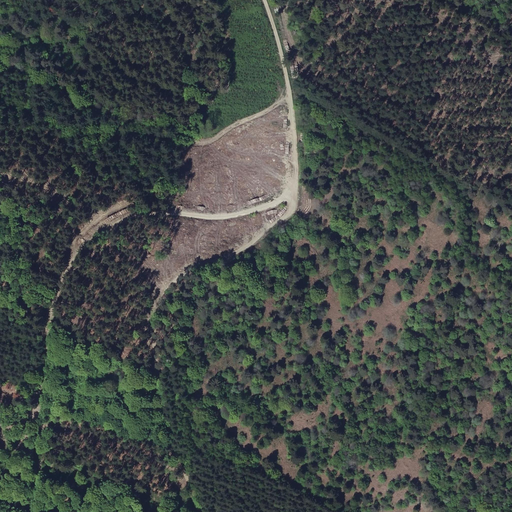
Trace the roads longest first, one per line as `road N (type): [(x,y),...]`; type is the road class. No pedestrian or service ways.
road 1 (track): [(200,511),(171,450),(153,313),(166,287),(245,246),(291,209),(289,88),(264,0)]
road 2 (track): [(293,192),(226,216),(137,213),(75,255),(54,315),(31,511)]
